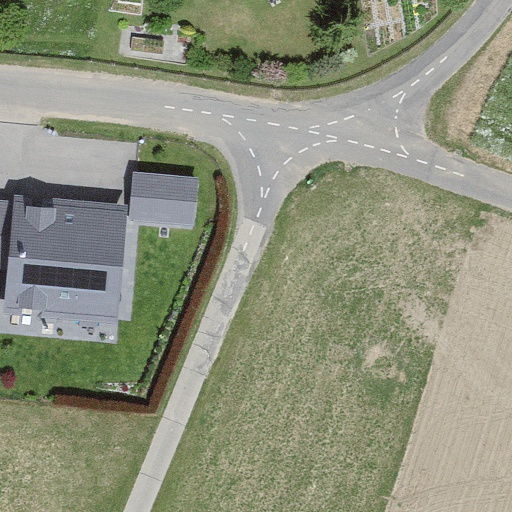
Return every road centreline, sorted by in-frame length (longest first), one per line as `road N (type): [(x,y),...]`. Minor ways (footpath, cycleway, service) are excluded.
road 1 (residential): [(134,511),(258,215),(303,129)]
road 2 (residential): [(303,129),(0,87)]
road 3 (residential): [(485,0),(440,62),(375,105),(303,129)]
road 4 (track): [(303,129),(383,147),(511,194)]
